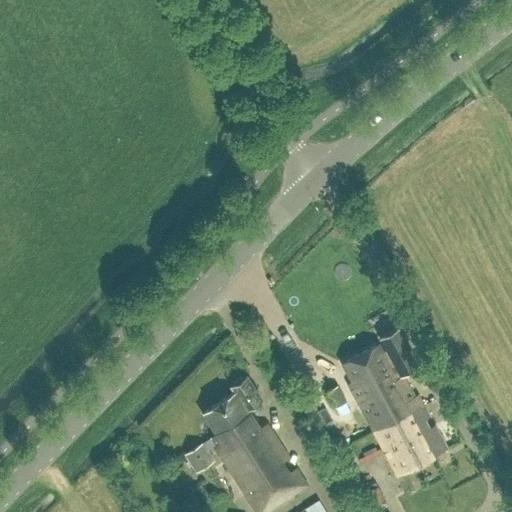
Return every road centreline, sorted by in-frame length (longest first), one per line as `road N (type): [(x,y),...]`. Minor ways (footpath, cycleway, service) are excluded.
road 1 (tertiary): [(0,500),(314,181)]
road 2 (tertiary): [(314,181),(511,16)]
road 3 (tertiary): [(314,181),(203,0)]
